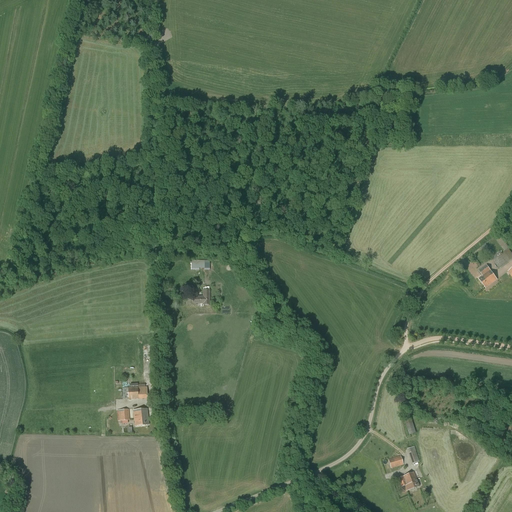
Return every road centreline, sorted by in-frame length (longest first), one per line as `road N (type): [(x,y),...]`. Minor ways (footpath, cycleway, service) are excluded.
road 1 (tertiary): [(184,511),(160,404),(149,0)]
road 2 (unclassified): [(216,511),(349,454),(376,388),(406,349)]
